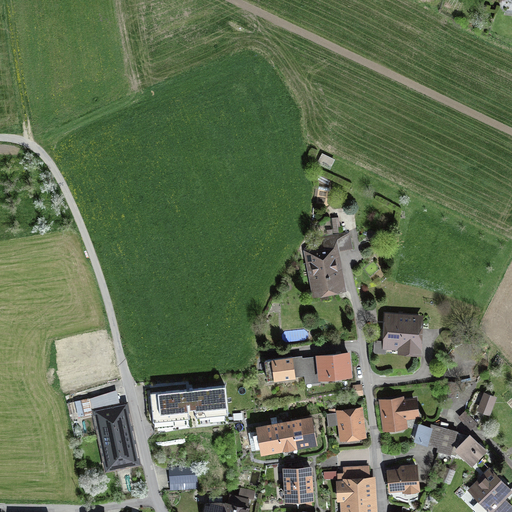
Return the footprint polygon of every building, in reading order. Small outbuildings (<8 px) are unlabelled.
[(324,165),(331,167),(335,159),(328,156),(324,165)] [(312,299),(346,293),(339,244),(304,249),(312,299)] [(420,358),(423,320),(387,318),(385,350),(402,352),(401,357),(420,358)] [(347,352),(317,355),(319,376),(349,373),(347,352)] [(292,357),(265,360),(268,380),(295,376),(292,357)] [(225,385),(150,393),(153,421),(228,414),(225,385)] [(119,393),(108,395),(109,402),(121,400),(119,393)] [(493,398),(486,395),(480,409),(488,412),(493,398)] [(99,413),(103,431),(107,430),(108,432),(115,431),(110,405),(105,406),(102,396),(93,398),(97,414),(99,413)] [(381,402),(385,434),(408,431),(406,422),(421,420),(419,402),(407,404),(406,399),(381,402)] [(124,402),(110,405),(115,431),(127,428),(123,409),(125,408),(124,402)] [(89,403),(82,404),(84,415),(91,414),(89,403)] [(337,412),(340,439),(363,436),(359,409),(337,412)] [(477,423),(469,415),(463,420),(471,429),(477,423)] [(296,446),(315,442),(310,417),(291,421),(296,446)] [(296,446),(291,421),(277,423),(282,448),(296,446)] [(282,448),(277,423),(258,427),(263,452),(282,448)] [(426,444),(450,451),(456,431),(432,424),(426,444)] [(103,431),(106,445),(133,439),(134,439),(131,427),(127,428),(115,431),(108,432),(107,430),(103,431)] [(487,451),(469,434),(454,450),(472,467),(487,451)] [(137,458),(133,439),(106,445),(110,464),(137,458)] [(369,480),(368,466),(356,467),(357,481),(369,480)] [(196,467),(170,468),(171,489),(183,489),(183,481),(197,481),(196,467)] [(285,483),(311,482),(310,467),(284,468),(285,483)] [(344,511),(370,511),(369,480),(357,481),(356,467),(344,468),(344,484),(329,484),(330,511),(341,511),(341,495),(344,495),(344,511)] [(444,467),(439,478),(445,481),(450,469),(444,467)] [(391,495),(420,492),(418,468),(389,471),(391,495)] [(467,493),(486,511),(511,511),(511,508),(506,503),(511,497),(511,493),(490,471),(467,493)] [(311,482),(285,483),(286,498),(311,497),(311,482)] [(225,504),(205,504),(203,511),(247,511),(251,502),(228,496),(225,504)]
